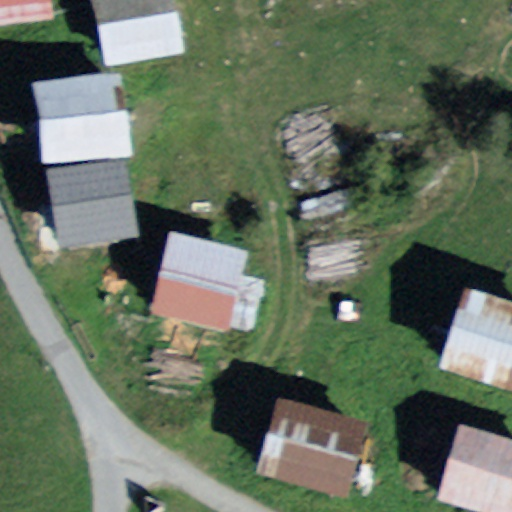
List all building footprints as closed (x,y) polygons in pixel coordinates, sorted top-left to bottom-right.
[(48,0),(0,0),(0,21),(50,16),(48,0)] [(164,0),(95,0),(105,62),(173,52),(164,0)] [(115,85),(42,95),(51,160),(124,151),(115,85)] [(127,174),(52,182),(60,249),(134,240),(127,174)] [(237,265),(173,250),(158,315),(222,330),(237,265)] [(511,309),(457,291),(430,369),(511,396),(511,309)] [(361,421),(269,397),(249,470),(341,495),(361,421)] [(511,511),(511,442),(450,425),(428,502),(462,511),(511,511)]
